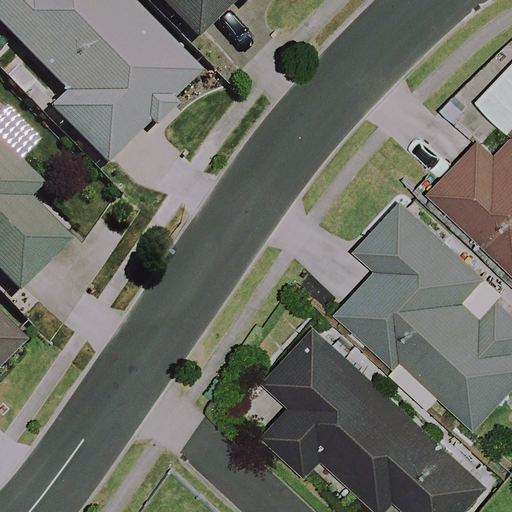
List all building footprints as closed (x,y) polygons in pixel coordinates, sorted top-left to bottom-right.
[(197,78),(124,0),(0,0),(0,32),(55,92),(44,102),(104,166),(142,131),(147,137),(179,107),(173,100),(197,78)] [(153,0),(198,47),(246,0),(153,0)] [(511,59),(452,118),(480,147),(432,194),(509,272),(511,269),(511,59)] [(0,283),(14,299),(69,246),(31,206),(44,193),(0,147),(0,283)] [(438,397),(474,432),(511,392),(511,310),(504,303),(510,297),(406,196),(359,244),(372,257),(348,282),(362,295),(336,322),(389,373),(426,410),(438,397)] [(0,368),(24,345),(0,319),(0,368)] [(307,319),(259,372),(282,394),(268,410),(288,428),(268,449),(337,511),(355,511),(364,503),(373,511),(385,511),(391,506),(398,511),(463,511),(489,484),(307,319)]
